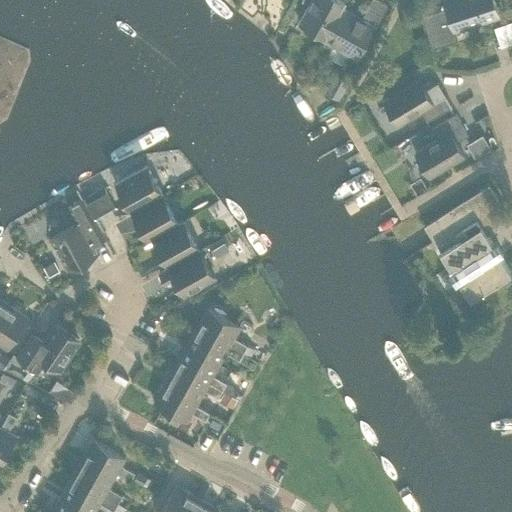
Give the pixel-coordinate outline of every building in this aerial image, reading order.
[(340,7),(344,1),(341,0),(301,0),(301,1),(308,5),(299,22),(324,36),(340,7)] [(324,36),(322,39),(357,57),(374,26),(375,27),(387,5),(376,0),(371,0),(361,19),(340,7),(324,36)] [(432,48),(458,40),(455,31),(499,17),(493,0),(443,0),(446,7),(421,15),(432,48)] [(511,15),(496,20),(501,37),(511,33),(511,15)] [(424,90),(418,79),(383,100),(398,125),(421,111),(427,121),(451,107),(436,83),(424,90)] [(429,177),(455,161),(464,156),(456,143),(468,136),(455,114),(431,128),(437,138),(414,152),(429,177)] [(131,212),(162,194),(145,165),(114,183),(131,212)] [(492,243),(487,235),(499,227),(498,224),(510,217),(489,184),(424,225),(436,244),(470,298),(511,272),(499,255),(503,252),(496,241),(492,243)] [(95,221),(117,209),(105,188),(83,200),(95,221)] [(178,223),(162,194),(131,212),(147,241),(152,238),(151,238),(178,223)] [(67,271),(98,253),(94,245),(105,240),(82,200),(68,208),(76,224),(49,239),(67,271)] [(167,267),(199,249),(182,220),(178,223),(151,238),(152,238),(167,267)] [(199,249),(167,267),(159,272),(165,284),(174,279),(184,296),(215,278),(199,249)] [(0,318),(9,305),(0,298),(0,318)] [(9,305),(0,318),(0,343),(7,348),(27,317),(9,305)] [(207,307),(197,326),(243,352),(250,356),(254,349),(233,337),(239,325),(207,307)] [(58,370),(79,339),(57,324),(45,342),(35,335),(19,358),(38,370),(44,361),(58,370)] [(243,353),(243,352),(197,326),(186,346),(218,364),(224,352),(252,368),(256,360),(243,353)] [(212,375),(218,364),(186,346),(175,364),(222,390),(235,398),(238,393),(232,386),(212,375)] [(1,352),(0,353),(0,366),(4,368),(10,358),(1,352)] [(35,374),(38,370),(19,358),(13,353),(10,358),(4,368),(4,369),(30,382),(35,374)] [(218,398),(222,390),(175,364),(164,382),(197,400),(203,390),(218,398)] [(195,404),(197,400),(164,382),(154,402),(186,420),(191,412),(205,420),(209,413),(195,404)] [(39,391),(27,385),(21,397),(33,403),(39,391)] [(0,426),(0,464),(16,436),(8,431),(16,417),(8,413),(0,427),(0,426)] [(83,455),(116,473),(116,472),(130,481),(134,473),(120,465),(125,457),(92,439),(83,455)] [(108,487),(116,473),(83,455),(71,477),(117,503),(122,495),(108,487)] [(116,511),(124,511),(126,508),(117,503),(71,477),(60,496),(88,511),(93,511),(99,502),(113,510),(114,510),(116,511)] [(181,511),(191,494),(175,485),(160,511),(181,511)] [(211,511),(214,507),(191,494),(181,511),(211,511)] [(88,511),(60,496),(51,511),(88,511)]
